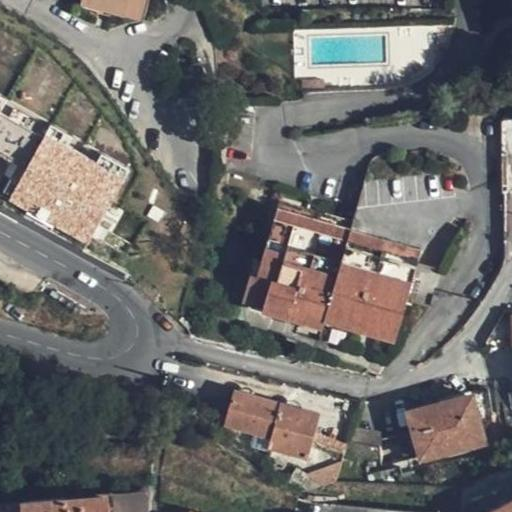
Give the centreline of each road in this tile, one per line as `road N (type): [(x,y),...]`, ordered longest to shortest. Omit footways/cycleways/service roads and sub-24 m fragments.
road 1 (residential): [(136,336),(397,393),(428,383),(473,346),(511,279)]
road 2 (unclassified): [(136,336),(118,296),(0,230)]
road 3 (unclassified): [(0,335),(99,364),(124,355),(136,336)]
